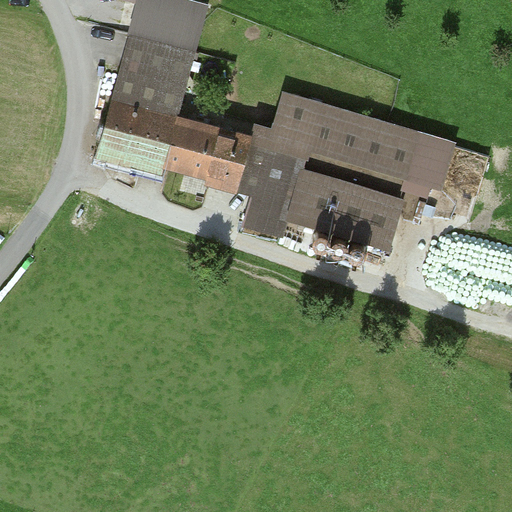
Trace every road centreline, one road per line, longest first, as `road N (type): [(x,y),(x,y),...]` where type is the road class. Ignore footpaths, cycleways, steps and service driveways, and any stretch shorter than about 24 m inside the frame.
road 1 (track): [(72,172),(142,208),(511,330)]
road 2 (unclassified): [(52,0),(66,31),(82,129),(72,172),(0,277)]
